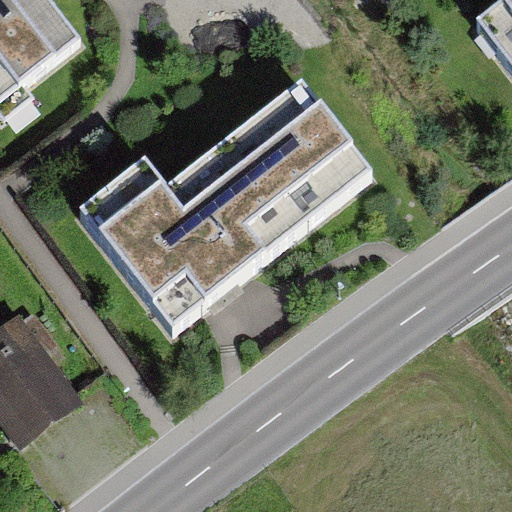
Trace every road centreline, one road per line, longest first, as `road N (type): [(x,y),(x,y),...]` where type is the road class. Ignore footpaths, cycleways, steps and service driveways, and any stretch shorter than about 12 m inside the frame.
road 1 (secondary): [(511,257),(201,476)]
road 2 (residential): [(201,476),(0,200)]
